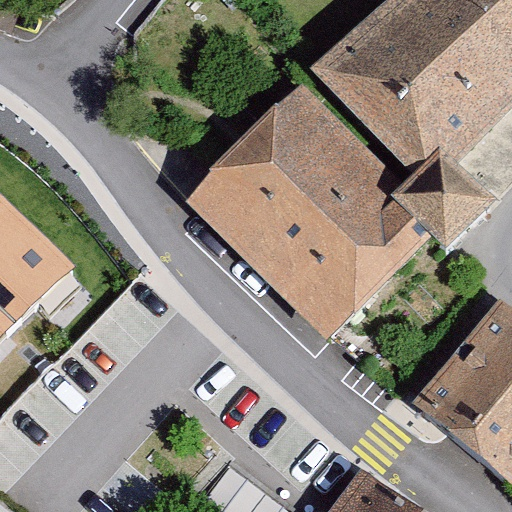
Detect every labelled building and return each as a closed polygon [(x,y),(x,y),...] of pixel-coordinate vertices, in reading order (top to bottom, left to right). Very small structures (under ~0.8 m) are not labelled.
[(450,243),(490,199),(453,163),(511,102),(511,0),(396,0),(321,69),(419,173),(403,189),(397,196),(431,228),(450,243)] [(431,228),(397,196),(403,189),(300,92),(200,189),(334,322),(431,228)] [(0,195),(0,353),(79,269),(0,195)] [(511,491),(511,310),(502,303),(414,414),(511,491)] [(421,511),(361,468),(327,511),(421,511)]
